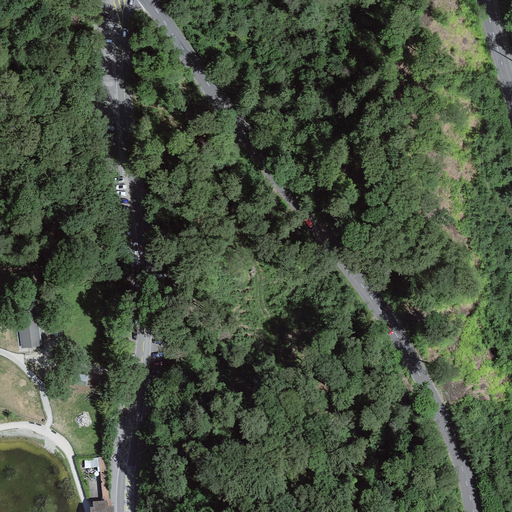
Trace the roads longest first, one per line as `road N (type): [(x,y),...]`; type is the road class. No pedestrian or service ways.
road 1 (unclassified): [(474,511),(432,398),(371,298),(150,0)]
road 2 (residential): [(121,511),(145,283),(123,127),(119,17),(127,0)]
